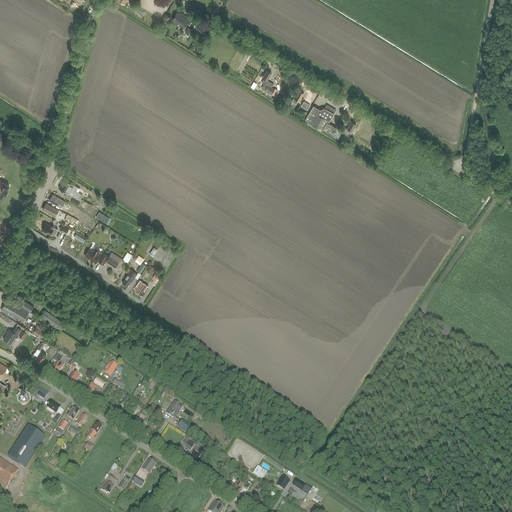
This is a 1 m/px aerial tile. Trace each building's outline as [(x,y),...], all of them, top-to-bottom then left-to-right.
[(176,12),(172,20),(174,21),(173,22),(184,29),(190,19),(179,12),(178,13),(176,12)] [(272,73),(267,70),(264,75),(263,75),(262,76),(262,78),(264,79),(262,82),(264,84),(261,88),(276,97),(279,91),(272,87),(274,84),(267,80),(272,73)] [(299,90),(292,101),(296,104),(298,101),(299,101),(304,93),(299,90)] [(314,106),(305,120),(322,130),(323,128),(333,134),(332,136),(338,139),(342,132),(336,129),(336,128),(327,123),(328,121),(329,121),(336,110),(327,105),(325,108),(320,110),(314,106)] [(349,137),(356,124),(351,121),(347,129),(345,128),(342,133),(349,137)] [(78,187),(64,179),(59,188),(67,193),(64,197),(80,207),(84,200),(81,199),(83,196),(76,191),(78,187)] [(7,189),(9,186),(0,180),(0,196),(1,198),(4,194),(6,195),(8,191),(7,189)] [(61,208),(64,201),(52,194),(48,200),(61,208)] [(54,217),(58,210),(46,203),(42,209),(47,212),(47,213),(54,217)] [(109,219),(99,212),(96,217),(106,224),(109,219)] [(53,235),(57,228),(45,223),(42,230),(53,235)] [(89,249),(85,256),(95,263),(97,260),(104,265),(106,262),(119,271),(125,261),(112,252),(109,256),(102,252),(100,256),(98,255),(101,250),(95,247),(92,251),(89,249)] [(150,254),(154,256),(158,250),(154,247),(150,254)] [(128,263),(132,255),(128,252),(123,259),(125,261),(128,263)] [(140,265),(141,263),(144,259),(139,256),(136,260),(135,261),(140,265)] [(142,263),(136,271),(138,272),(135,276),(138,278),(141,274),(140,273),(145,265),(142,263)] [(131,282),(136,274),(130,270),(125,277),(126,278),(123,283),(127,286),(130,281),(131,282)] [(155,285),(160,277),(154,274),(152,278),(153,278),(151,283),(155,285)] [(140,281),(134,289),(136,290),(135,291),(138,294),(145,284),(140,281)] [(145,284),(138,294),(142,296),(148,286),(145,284)] [(30,311),(33,306),(23,299),(20,305),(30,311)] [(11,303),(6,300),(2,308),(9,312),(8,314),(23,323),(24,323),(28,315),(29,312),(17,305),(11,302),(11,303)] [(60,330),(64,323),(44,310),(40,317),(60,330)] [(18,336),(21,331),(15,327),(12,332),(8,329),(6,333),(7,333),(3,340),(10,344),(16,335),(18,336)] [(42,338),(45,333),(36,327),(32,332),(42,338)] [(27,334),(22,331),(19,337),(26,341),(30,335),(28,334),(27,334)] [(40,352),(35,359),(41,363),(46,356),(40,352)] [(56,363),(51,370),(57,374),(60,369),(61,369),(62,367),(58,364),(62,358),(56,355),(53,361),(56,363)] [(110,376),(117,365),(112,361),(111,363),(109,362),(103,372),(110,376)] [(73,373),(67,381),(73,384),(76,380),(77,380),(79,377),(75,374),(77,371),(75,370),(73,373)] [(102,389),(105,384),(97,378),(93,383),(102,389)] [(123,384),(116,379),(113,383),(120,388),(123,384)] [(94,387),(89,384),(84,391),(89,395),(94,387)] [(48,393),(39,387),(35,394),(43,400),(48,393)] [(20,404),(20,405),(20,406),(21,407),(21,408),(22,408),(23,409),(24,409),(25,409),(26,409),(26,408),(27,408),(28,408),(28,407),(28,406),(29,406),(29,405),(29,404),(29,403),(28,402),(28,401),(27,401),(26,400),(25,400),(24,400),(23,400),(22,401),(21,401),(21,402),(20,403),(20,404)] [(56,414),(60,407),(50,401),(46,408),(56,414)] [(171,405),(166,413),(172,417),(177,410),(180,412),(183,407),(174,401),(172,406),(171,405)] [(157,414),(161,409),(151,403),(148,408),(157,414)] [(73,408),(67,417),(72,420),(78,411),(73,408)] [(141,427),(142,426),(139,424),(144,417),(138,413),(131,423),(133,424),(131,426),(140,431),(142,428),(141,427)] [(53,419),(52,422),(55,424),(60,417),(57,414),(54,419),(53,419)] [(84,421),(86,417),(83,415),(82,416),(81,415),(80,418),(79,418),(75,424),(81,427),(85,421),(84,421)] [(187,433),(191,427),(182,420),(177,427),(187,433)] [(63,431),(67,424),(62,421),(58,428),(63,431)] [(89,431),(86,435),(92,439),(96,433),(96,434),(101,427),(95,423),(91,430),(92,431),(90,432),(89,431)] [(25,467),(45,437),(28,426),(8,456),(25,467)] [(70,426),(67,431),(71,433),(72,432),(73,433),(72,434),(76,437),(79,432),(70,426)] [(190,451),(195,444),(185,438),(180,444),(185,447),(184,447),(190,451)] [(89,452),(93,446),(88,442),(84,448),(89,452)] [(193,451),(186,462),(193,466),(203,450),(199,448),(196,453),(193,451)] [(0,484),(6,489),(18,471),(0,458),(0,484)] [(147,461),(142,470),(149,475),(156,464),(150,460),(149,462),(147,461)] [(262,469),(258,466),(253,474),(262,480),(265,476),(260,473),(262,469)] [(283,490),(289,481),(282,476),(279,481),(279,482),(276,486),(283,490)] [(108,494),(114,485),(112,484),(114,480),(108,477),(99,490),(106,494),(106,493),(108,494)] [(141,487),(144,482),(135,477),(132,481),(141,487)] [(301,492),(305,486),(296,480),(293,485),(301,492)] [(123,491),(127,484),(122,481),(118,488),(123,491)] [(240,489),(239,488),(242,484),(236,481),(234,484),(231,482),(226,489),(236,496),(240,489)] [(247,482),(243,488),(247,491),(250,486),(253,488),(254,486),(251,485),(247,482)] [(214,511),(218,506),(219,504),(216,502),(215,503),(213,502),(207,511),(209,511),(214,511)]
